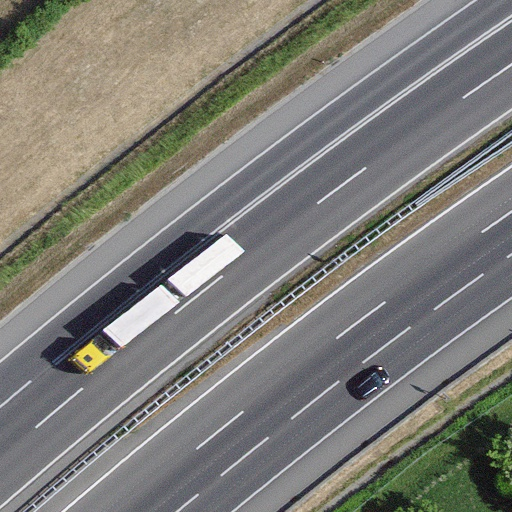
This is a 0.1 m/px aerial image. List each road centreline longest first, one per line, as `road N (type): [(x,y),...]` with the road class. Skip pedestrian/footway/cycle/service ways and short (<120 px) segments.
road 1 (motorway): [(121,511),(317,352),(486,229)]
road 2 (motorway): [(285,227),(0,460)]
road 3 (motorway): [(511,50),(285,227)]
road 4 (motorway): [(511,65),(285,227)]
